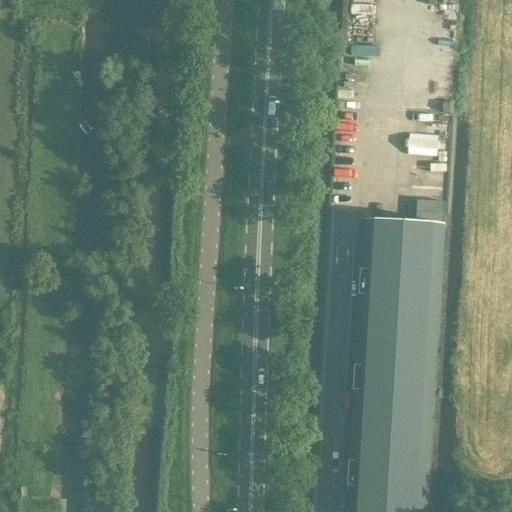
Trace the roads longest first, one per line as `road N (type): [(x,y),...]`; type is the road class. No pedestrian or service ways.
road 1 (primary): [(250,511),(273,0)]
road 2 (unclassified): [(224,0),(202,511)]
